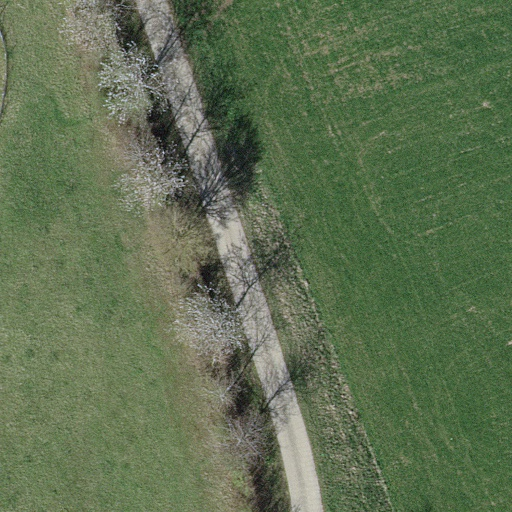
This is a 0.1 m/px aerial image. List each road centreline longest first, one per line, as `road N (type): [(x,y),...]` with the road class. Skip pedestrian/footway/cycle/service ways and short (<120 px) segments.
road 1 (track): [(148,0),(286,427),(304,511)]
road 2 (trunk): [(0,377),(52,511)]
